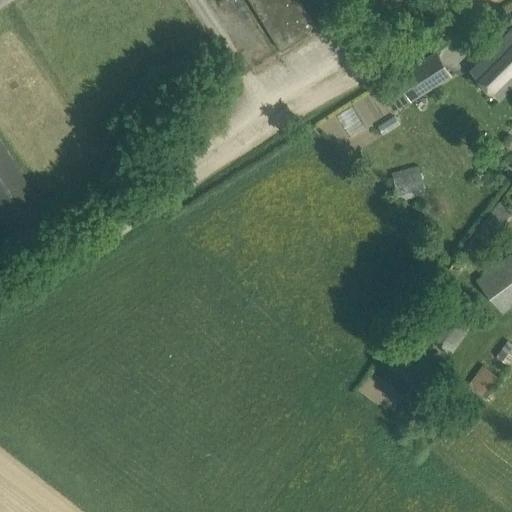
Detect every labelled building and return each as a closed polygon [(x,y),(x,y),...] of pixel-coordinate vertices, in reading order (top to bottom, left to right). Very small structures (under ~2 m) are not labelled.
[(250,0),(281,50),(317,28),(299,0),(250,0)] [(511,29),(470,71),(499,100),(511,87),(511,29)] [(397,76),(412,100),(451,75),(436,52),(397,76)] [(0,211),(22,247),(55,227),(0,139),(0,211)] [(420,171),(393,178),(399,200),(425,193),(420,171)] [(499,201),(478,230),(491,239),(511,210),(499,201)] [(477,277),(503,312),(511,304),(511,253),(511,252),(477,277)] [(444,309),(425,333),(451,353),(470,328),(444,309)] [(494,358),(506,366),(511,356),(511,345),(506,341),(494,358)] [(466,386),(483,399),(498,380),(481,366),(466,386)] [(428,383),(410,399),(426,417),(444,401),(428,383)]
